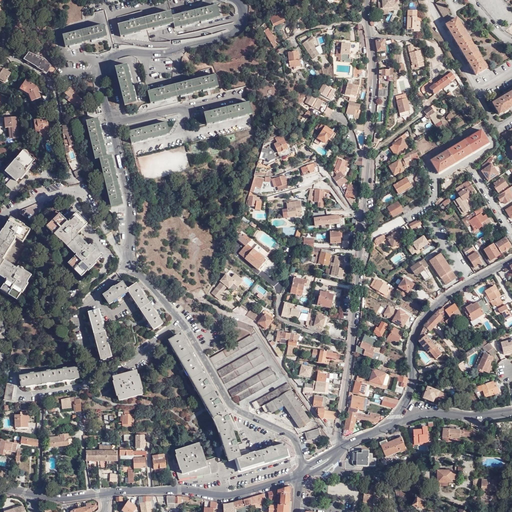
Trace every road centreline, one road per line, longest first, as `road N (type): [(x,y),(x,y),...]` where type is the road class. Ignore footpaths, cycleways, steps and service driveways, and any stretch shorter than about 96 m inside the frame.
road 1 (residential): [(303,472),(293,438),(233,406),(187,330),(131,264),(130,205),(99,70)]
road 2 (tertiary): [(338,439),(374,80),(367,0)]
road 3 (residential): [(391,425),(412,383),(412,344),(424,316),(454,289),(511,258)]
road 4 (residential): [(199,294),(256,325),(338,439)]
road 5 (tertiary): [(106,493),(224,495),(303,472)]
road 6 (residential): [(237,0),(243,15),(233,33),(165,53),(116,54),(99,70)]
road 7 (residential): [(53,82),(69,171),(28,179),(14,194)]
road 8 (tertiary): [(391,425),(434,412),(511,411)]
